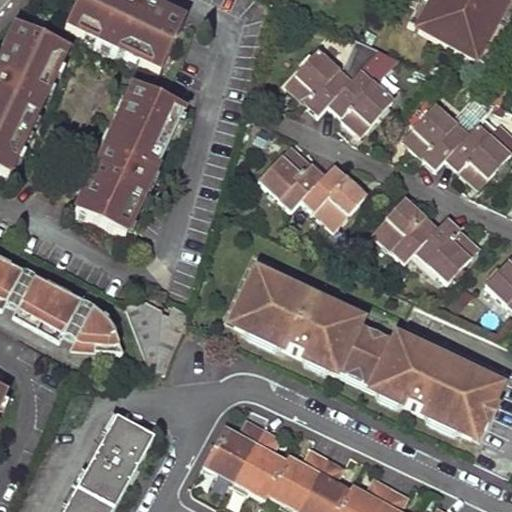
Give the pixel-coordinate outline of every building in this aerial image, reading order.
[(181,27),(124,0),(77,0),(72,14),(63,32),(157,78),(181,27)] [(511,0),(427,0),(425,3),(423,2),(414,17),(417,19),(411,30),(484,69),(490,57),(492,60),(501,43),(498,42),(507,25),(510,26),(511,22),(511,0)] [(66,55),(14,31),(0,60),(0,180),(4,183),(66,55)] [(325,112),(377,55),(354,44),(344,69),(337,76),(314,56),(282,92),(315,123),(325,112)] [(358,142),(391,107),(372,89),(399,65),(377,55),(325,112),(358,142)] [(183,115),(131,91),(70,217),(122,242),(183,115)] [(482,122),(491,113),(471,103),(449,125),(466,140),(482,122)] [(443,164),(466,140),(449,125),(434,111),(401,147),(432,176),(443,164)] [(476,193),(511,153),(511,144),(496,130),(495,132),(482,122),(466,140),(443,164),(476,193)] [(302,205),(324,180),(289,153),(259,186),(292,215),(302,205)] [(337,235),(368,200),(332,170),(324,180),(302,205),(337,235)] [(416,258),(437,234),(406,206),(376,239),(408,266),(416,258)] [(450,286),(481,253),(448,223),(437,234),(416,258),(450,286)] [(511,264),(489,289),(511,310),(511,264)] [(70,357),(122,361),(90,320),(0,273),(0,317),(1,318),(6,310),(17,316),(12,325),(59,350),(63,342),(74,349),(70,357)] [(236,330),(482,444),(498,411),(489,407),(496,393),(398,348),(396,354),(356,334),(358,329),(258,283),(236,330)] [(451,303),(444,297),(436,306),(443,312),(451,303)] [(151,379),(166,382),(192,322),(174,313),(170,322),(163,320),(163,316),(142,306),(126,312),(134,335),(151,379)] [(114,511),(153,443),(119,423),(68,511),(114,511)] [(227,433),(204,470),(236,488),(265,436),(252,429),(244,443),(227,433)] [(277,442),(265,436),(236,488),(266,504),(268,500),(287,466),(269,456),(277,442)] [(289,462),(287,466),(268,500),(289,511),(301,511),(329,464),(314,457),(306,472),(289,462)] [(329,464),(301,511),(341,511),(351,496),(332,486),(341,471),(329,464)] [(354,491),(351,496),(341,511),(380,511),(392,491),(380,485),(370,500),(354,491)] [(396,511),(404,498),(392,491),(380,511),(396,511)]
